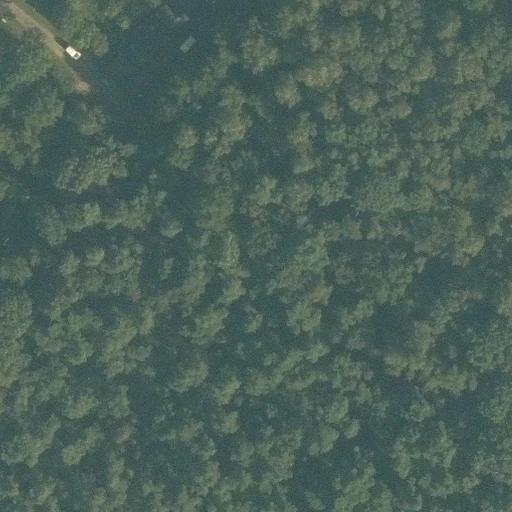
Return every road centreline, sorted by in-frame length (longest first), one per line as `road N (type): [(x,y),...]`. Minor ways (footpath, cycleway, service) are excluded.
road 1 (track): [(170,127),(511,395)]
road 2 (unclassified): [(110,80),(15,0)]
